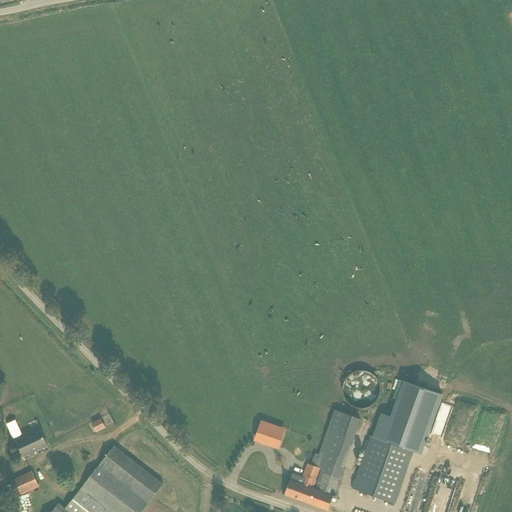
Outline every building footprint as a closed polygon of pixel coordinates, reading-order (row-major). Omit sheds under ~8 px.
[(342,387),(343,392),(344,398),(347,402),(351,406),(355,408),(360,409),(365,408),(369,407),(373,404),(377,401),(380,391),(380,386),(378,381),(372,374),(368,372),(363,371),(359,371),(354,372),(351,374),(347,377),(344,382),(342,387)] [(383,414),(375,437),(396,445),(411,450),(412,446),(422,449),(442,394),(422,387),(405,381),(391,417),(383,414)] [(334,410),(328,428),(354,437),(361,419),(334,410)] [(91,422),(95,432),(105,428),(101,418),(91,422)] [(261,421),(254,440),(272,447),(279,427),(261,421)] [(23,456),(47,445),(39,427),(15,439),(23,456)] [(342,471),(354,437),(328,428),(317,458),(318,458),(316,463),(323,465),(314,489),(312,488),(319,469),(307,464),(302,479),(303,479),(302,483),(300,482),(300,484),(290,480),(288,485),(284,494),(327,510),(331,501),(333,496),(336,497),(345,472),(342,471)] [(356,479),(353,489),(394,503),(397,494),(398,494),(413,451),(411,450),(396,445),(375,437),(370,436),(364,452),(355,479),(356,479)] [(59,504),(52,511),(141,511),(160,489),(163,484),(117,448),(114,446),(65,509),(59,504)] [(18,496),(39,487),(32,472),(11,481),(18,496)] [(438,500),(452,502),(455,482),(441,479),(438,500)]
